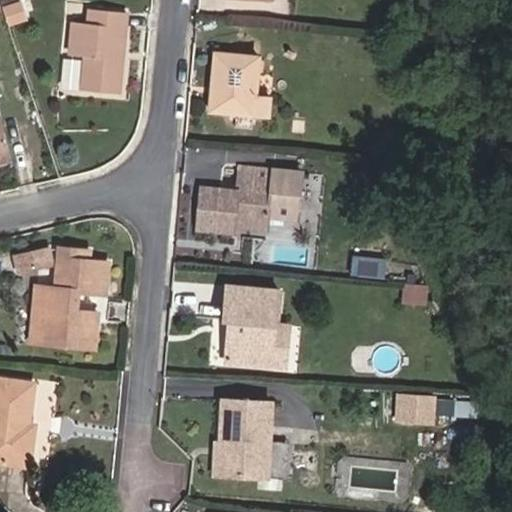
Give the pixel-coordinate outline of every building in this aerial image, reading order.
[(24,15),(20,3),(5,8),(9,20),(24,15)] [(117,62),(118,52),(121,52),(125,14),(90,11),(88,26),(72,25),(69,57),(85,59),(82,92),(118,95),(120,62),(117,62)] [(216,51),(210,109),(252,113),(254,95),(258,55),(216,51)] [(268,114),(270,97),(254,95),(252,113),(268,114)] [(0,116),(0,159),(9,157),(0,116)] [(236,229),(237,224),(269,226),(274,172),(241,169),(240,191),(204,188),(201,230),(236,233),(236,229)] [(236,229),(269,232),(269,226),(237,224),(236,229)] [(49,245),(15,254),(18,269),(53,260),(49,245)] [(80,248),(60,246),(56,285),(37,283),(32,341),(93,346),(97,310),(75,308),(77,287),(106,289),(109,260),(87,258),(79,257),(80,248)] [(87,258),(88,248),(80,248),(79,257),(87,258)] [(236,320),(235,327),(232,327),(229,361),(272,365),(276,324),(278,324),(281,291),(232,287),(229,319),(233,320),(236,320)] [(34,379),(29,378),(0,374),(0,458),(29,463),(34,424),(28,423),(23,422),(24,417),(29,417),(34,379)] [(412,426),(414,400),(396,398),(393,424),(412,426)] [(272,405),(222,400),(218,443),(215,476),(265,481),(268,444),(272,405)] [(429,427),(431,402),(414,400),(412,426),(429,427)] [(213,443),(209,476),(215,476),(218,443),(213,443)] [(282,483),(286,446),(268,444),(265,481),(282,483)]
